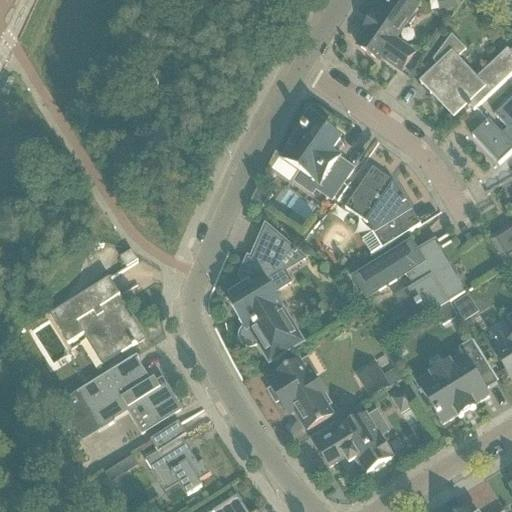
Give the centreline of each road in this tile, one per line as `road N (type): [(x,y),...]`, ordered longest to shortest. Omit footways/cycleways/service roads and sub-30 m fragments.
road 1 (residential): [(308,511),(208,370),(189,308),(299,80)]
road 2 (residential): [(460,216),(415,152),(299,80)]
road 3 (residential): [(391,511),(511,437)]
